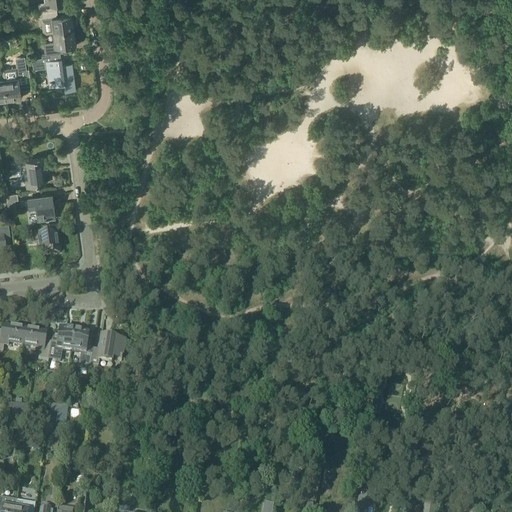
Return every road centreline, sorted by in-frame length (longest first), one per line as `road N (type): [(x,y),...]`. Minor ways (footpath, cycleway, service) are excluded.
road 1 (track): [(129,235),(200,220),(233,222),(254,208),(315,107),(358,104),(394,86),(460,6)]
road 2 (residential): [(0,288),(89,272),(73,122)]
road 3 (track): [(162,119),(238,148),(330,202),(368,212)]
road 4 (residential): [(73,122),(95,119),(107,103),(93,0)]
